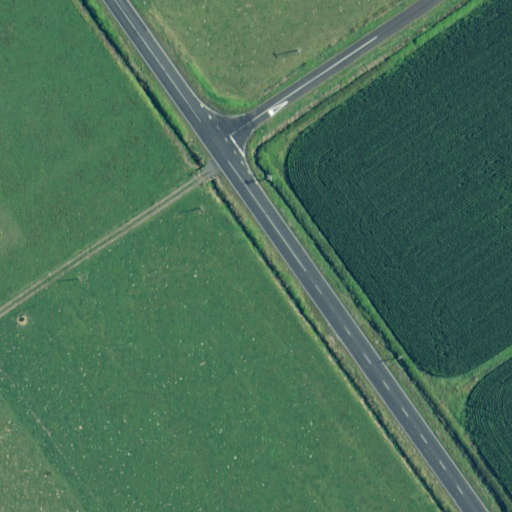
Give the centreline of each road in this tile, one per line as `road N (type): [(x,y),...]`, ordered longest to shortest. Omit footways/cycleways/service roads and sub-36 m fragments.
road 1 (unclassified): [(476,511),(216,145)]
road 2 (unclassified): [(435,0),(216,145)]
road 3 (unclassified): [(216,145),(113,0)]
